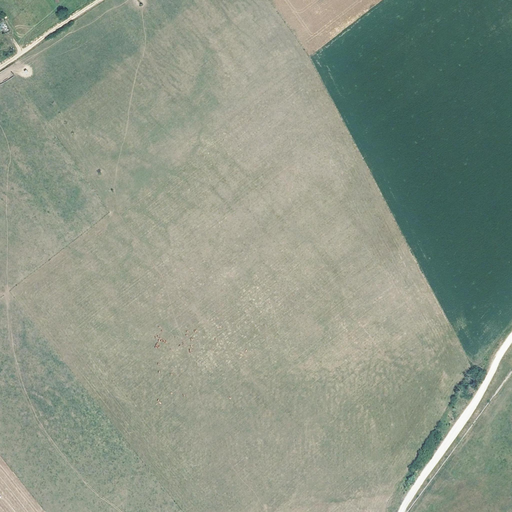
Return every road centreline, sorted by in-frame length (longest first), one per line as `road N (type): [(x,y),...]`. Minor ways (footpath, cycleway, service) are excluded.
road 1 (track): [(403,511),(511,339)]
road 2 (track): [(0,67),(104,0)]
